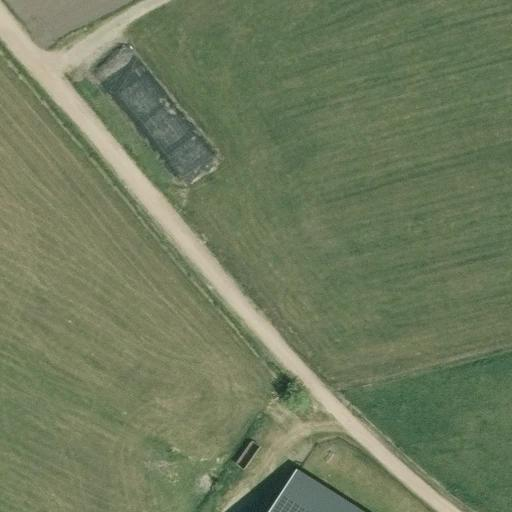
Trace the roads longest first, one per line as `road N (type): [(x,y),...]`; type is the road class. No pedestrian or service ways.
road 1 (track): [(435,511),(358,441),(0,18)]
road 2 (track): [(42,70),(170,0)]
